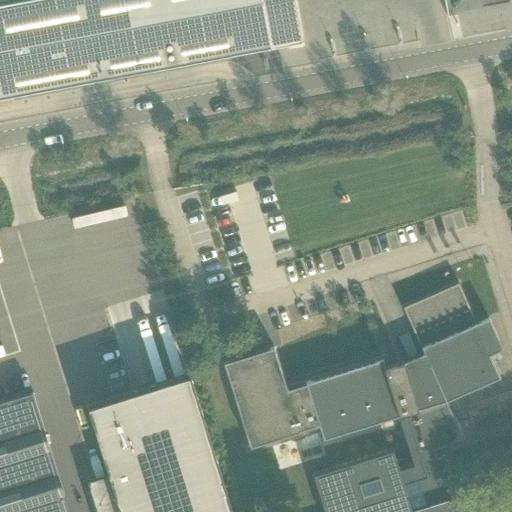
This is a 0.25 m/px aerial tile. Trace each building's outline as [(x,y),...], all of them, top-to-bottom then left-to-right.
[(26,0),(0,5),(0,99),(269,49),(270,49),(302,43),(293,0),(26,0)] [(102,206),(53,221),(61,247),(110,231),(102,206)] [(116,227),(143,220),(140,209),(113,217),(116,227)] [(2,238),(0,238),(0,277),(13,273),(2,238)] [(273,350),(224,365),(250,449),(319,428),(322,440),(398,416),(426,505),(411,510),(393,450),(313,475),(324,511),(460,511),(443,455),(436,457),(434,450),(447,446),(449,445),(451,443),(452,442),(454,440),(455,438),(456,436),(457,434),(457,432),(457,429),(457,427),(456,425),(446,401),(500,377),(490,354),(476,322),(458,282),(403,307),(423,353),(418,355),(416,355),(408,359),(401,361),(385,366),(383,358),(304,382),(285,388),(273,350)] [(233,511),(190,374),(87,406),(120,511),(233,511)] [(0,511),(43,511),(9,399),(0,401),(0,511)]
